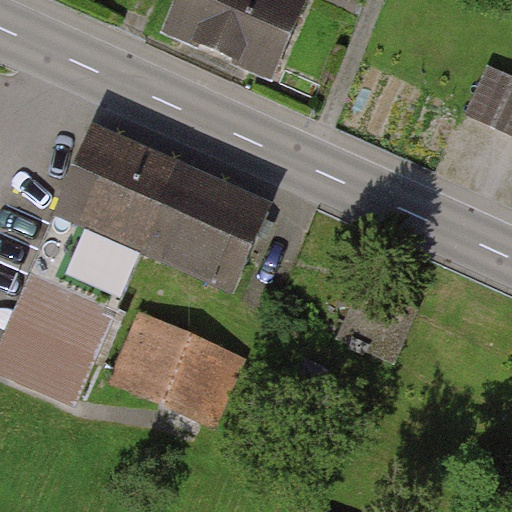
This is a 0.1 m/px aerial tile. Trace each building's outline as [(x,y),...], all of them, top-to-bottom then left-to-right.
[(188,0),(174,31),(272,75),(303,5),(291,0),(188,0)] [(511,79),(491,70),(469,118),(511,136),(511,79)] [(97,137),(0,350),(0,364),(80,401),(147,253),(236,293),(271,215),(97,137)] [(364,294),(345,337),(394,358),(413,316),(364,294)] [(143,325),(119,379),(220,422),(244,367),(143,325)]
